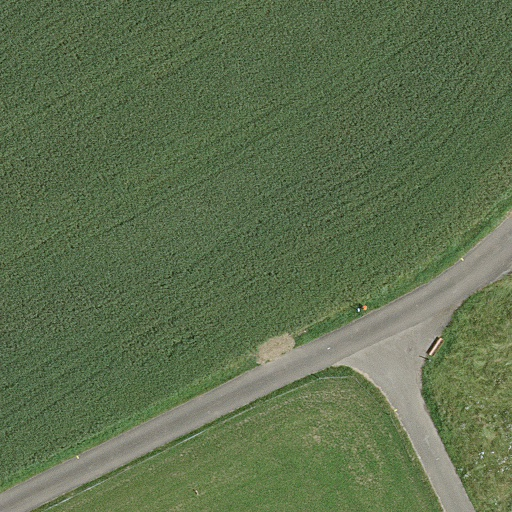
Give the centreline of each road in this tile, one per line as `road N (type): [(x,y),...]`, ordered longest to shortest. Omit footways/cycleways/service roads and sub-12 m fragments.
road 1 (track): [(457,511),(366,327),(0,507)]
road 2 (track): [(366,327),(511,229)]
